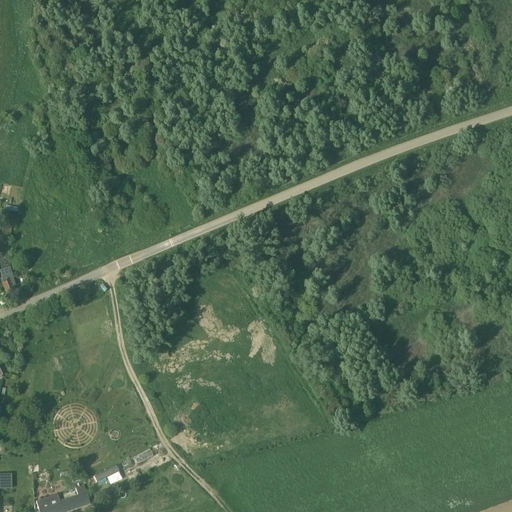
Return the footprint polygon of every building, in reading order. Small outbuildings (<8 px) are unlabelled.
[(0,237),(0,248),(0,249),(7,250),(9,239),(11,234),(12,227),(3,225),(1,231),(0,237)] [(3,253),(0,253),(0,262),(2,270),(0,270),(0,271),(2,278),(0,278),(1,283),(6,296),(15,292),(12,287),(16,286),(13,278),(10,268),(11,268),(10,261),(9,260),(12,260),(11,254),(10,252),(6,253),(3,253)] [(93,470),(96,475),(114,467),(111,461),(93,470)] [(111,485),(123,479),(117,466),(94,477),(98,483),(108,479),(111,485)] [(10,475),(0,475),(0,489),(10,489),(10,475)] [(57,495),(36,502),(38,510),(39,511),(66,511),(90,504),(87,494),(86,494),(84,486),(75,489),(78,497),(60,503),(57,495)]
